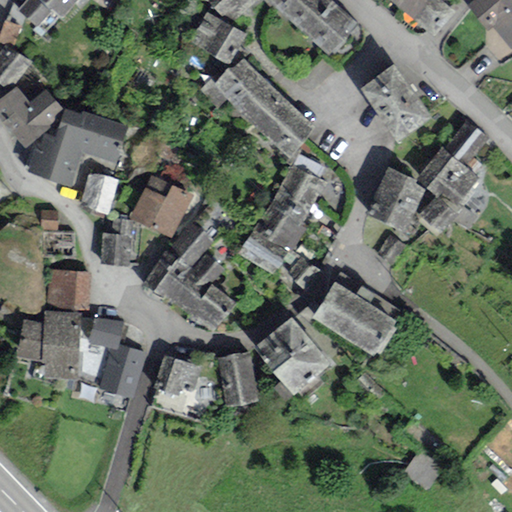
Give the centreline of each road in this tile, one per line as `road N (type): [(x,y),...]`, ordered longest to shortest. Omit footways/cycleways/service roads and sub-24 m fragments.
road 1 (residential): [(349,259),(366,154),(340,117),(338,93),(387,34)]
road 2 (residential): [(0,152),(23,180),(69,212),(96,271),(160,336)]
road 3 (residential): [(349,259),(291,308),(233,338),(160,336)]
road 4 (residential): [(511,397),(494,373),(349,259)]
road 5 (residential): [(160,336),(104,511)]
road 6 (residential): [(419,62),(511,148)]
